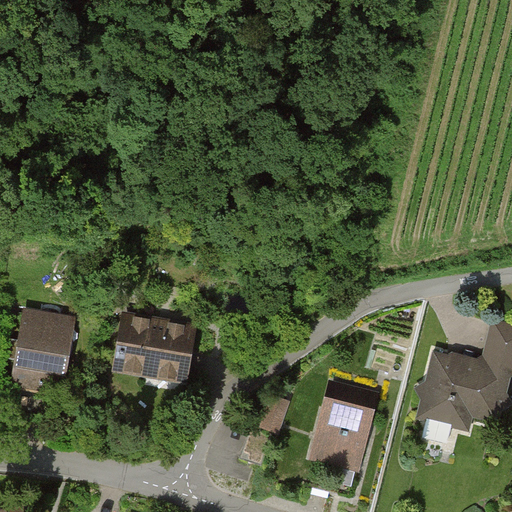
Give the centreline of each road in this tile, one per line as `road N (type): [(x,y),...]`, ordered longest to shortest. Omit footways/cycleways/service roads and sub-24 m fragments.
road 1 (residential): [(511,276),(363,305),(286,353),(234,393),(199,436),(179,492)]
road 2 (residential): [(179,492),(0,455)]
